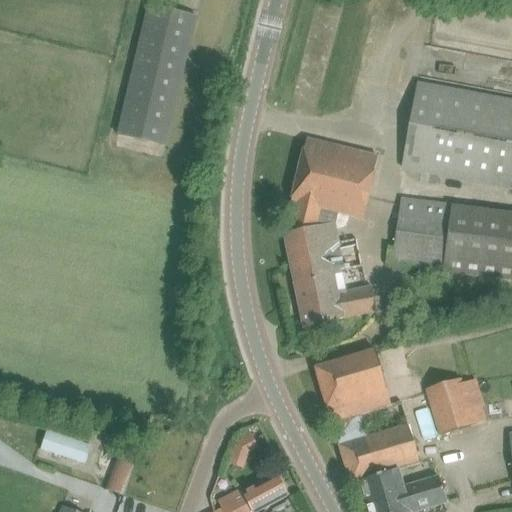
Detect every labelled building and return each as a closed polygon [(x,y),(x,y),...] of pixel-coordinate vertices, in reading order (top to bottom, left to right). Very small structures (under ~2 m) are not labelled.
[(147,7),(117,137),(165,148),(196,18),(147,7)] [(402,168),(511,188),(511,102),(419,85),(402,168)] [(293,203),(285,235),(332,226),(335,214),(362,220),(377,157),(307,140),(292,203),(293,203)] [(386,266),(430,272),(439,204),(401,199),(395,248),(388,248),(386,266)] [(439,204),(430,272),(511,283),(511,220),(452,212),(453,206),(439,204)] [(332,226),(285,235),(284,235),(303,328),(375,313),(370,288),(337,295),(333,274),(360,269),(355,240),(336,244),(332,226)] [(405,278),(398,279),(400,290),(407,288),(405,278)] [(316,369),(332,424),(389,407),(373,352),(316,369)] [(462,382),(428,393),(426,393),(440,436),(487,420),(474,383),(463,385),(462,382)] [(351,486),(359,483),(400,472),(419,466),(401,404),(389,407),(332,424),(351,486)] [(131,498),(165,510),(169,511),(177,511),(203,441),(192,434),(159,424),(152,442),(131,498)] [(85,465),(91,447),(47,433),(41,450),(85,465)] [(106,439),(103,446),(115,451),(118,443),(106,439)] [(124,497),(138,454),(118,448),(104,490),(124,497)] [(400,472),(359,483),(367,511),(412,511),(405,488),(400,472)] [(279,479),(256,492),(253,488),(246,492),(248,496),(245,498),(241,489),(219,501),(223,510),(219,511),(256,511),(288,495),(279,479)] [(436,479),(405,488),(412,511),(414,511),(443,504),(436,479)]
